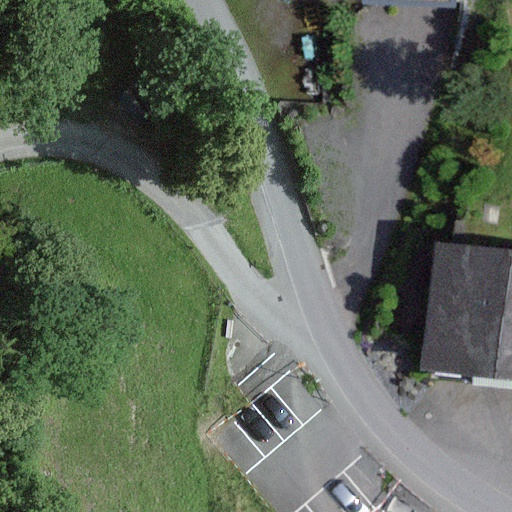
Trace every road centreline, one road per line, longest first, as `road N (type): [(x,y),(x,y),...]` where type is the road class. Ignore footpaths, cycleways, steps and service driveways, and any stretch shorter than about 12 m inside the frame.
road 1 (residential): [(506,511),(422,456),(375,407),(322,321),(237,59),(202,0)]
road 2 (track): [(322,321),(275,317),(162,183),(124,159),(53,137),(0,142)]
